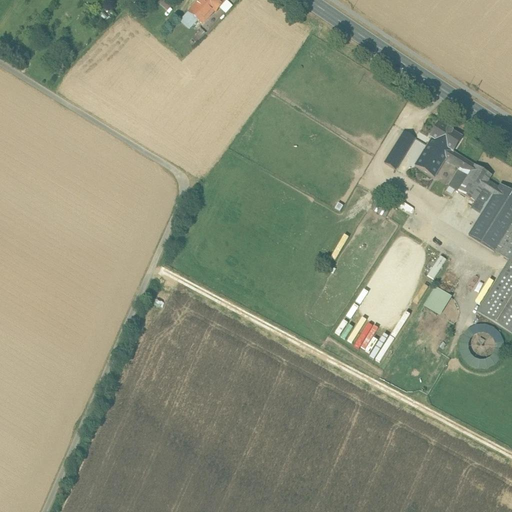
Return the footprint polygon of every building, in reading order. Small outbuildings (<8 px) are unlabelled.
[(225,0),(200,0),(189,13),(197,20),(202,25),(214,11),(216,13),(226,1),(225,0)] [(197,20),(189,13),(182,20),(191,27),(197,20)] [(202,31),(195,38),(198,41),(205,34),(202,31)] [(462,139),(438,124),(429,138),(431,140),(415,166),(434,178),(445,160),(460,169),(466,160),(453,153),(462,139)] [(404,132),(384,164),(395,171),(415,139),(404,132)] [(482,192),(488,182),(492,176),(466,160),(460,169),(449,187),(475,204),(482,192)] [(509,262),(511,257),(511,192),(500,186),(499,188),(488,182),(482,192),(492,198),(481,216),(468,237),(494,253),(509,262)] [(482,192),(475,204),(471,210),(481,216),(492,198),(482,192)] [(379,197),(371,210),(385,219),(393,206),(379,197)] [(511,257),(509,262),(477,314),(511,336),(511,257)] [(435,288),(424,307),(440,317),(452,298),(435,288)]
